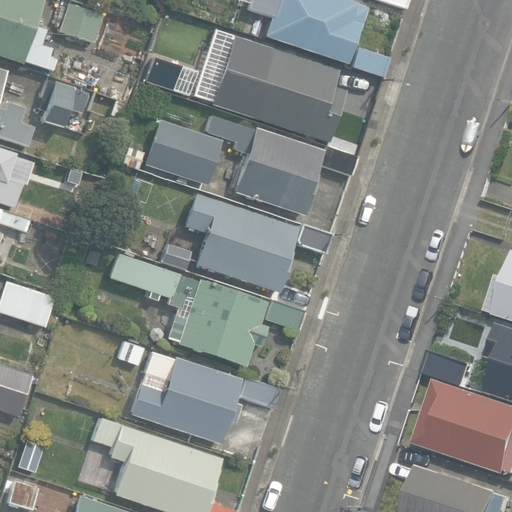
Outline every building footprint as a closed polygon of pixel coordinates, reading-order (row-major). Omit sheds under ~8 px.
[(0,0),(0,57),(19,64),(20,61),(49,71),(53,60),(47,57),(50,48),(39,44),(45,27),(34,23),(41,0),(0,0)] [(261,36),(344,64),(356,31),(358,31),(366,7),(346,0),(236,0),(246,3),(244,8),(268,16),(261,36)] [(406,0),(372,0),(371,2),(402,13),(406,0)] [(101,14),(66,2),(56,31),(91,42),(101,14)] [(176,12),(161,8),(156,23),(171,28),(176,12)] [(229,35),(206,103),(325,142),(342,90),(328,85),(334,69),(229,35)] [(387,57),(355,47),(349,67),(381,77),(387,57)] [(0,78),(3,70),(0,69),(0,138),(25,147),(32,127),(18,122),(23,108),(3,101),(0,109),(0,108),(0,78)] [(88,96),(43,80),(38,96),(46,99),(36,126),(59,134),(66,113),(81,118),(88,96)] [(158,98),(151,117),(181,127),(187,108),(158,98)] [(242,153),(230,192),(301,215),(315,174),(312,173),(320,149),(251,126),(250,130),(207,115),(202,132),(233,142),(230,149),(242,153)] [(155,119),(140,164),(203,184),(218,140),(155,119)] [(354,156),(325,146),(318,166),(347,175),(354,156)] [(0,204),(12,208),(20,183),(23,184),(30,161),(9,155),(10,152),(0,148),(0,204)] [(191,264),(276,292),(289,251),(287,251),(295,227),(251,212),(251,211),(241,208),(241,209),(192,193),(181,226),(201,232),(191,264)] [(0,224),(22,232),(26,220),(0,211),(0,224)] [(329,233),(298,222),(292,239),(295,245),(322,253),(329,233)] [(182,270),(189,251),(164,243),(158,261),(182,270)] [(257,323),(264,301),(213,284),(214,283),(203,279),(202,281),(195,278),(194,280),(113,253),(106,277),(146,291),(144,297),(154,301),(157,294),(166,298),(163,303),(174,307),(164,338),(174,341),(173,344),(242,366),(250,344),(257,346),(264,326),(257,323)] [(511,257),(506,276),(498,274),(486,310),(495,313),(495,314),(511,319),(511,257)] [(53,296),(3,280),(0,288),(0,313),(43,327),(53,296)] [(303,313),(269,301),(263,320),(297,331),(303,313)] [(491,380),(487,392),(511,400),(511,326),(500,322),(486,359),(491,361),(490,363),(493,364),(491,370),(490,376),(491,380)] [(136,371),(144,349),(119,340),(111,362),(136,371)] [(472,363),(431,349),(424,372),(464,386),(472,363)] [(245,379),(153,354),(133,415),(224,444),(245,379)] [(31,374),(0,363),(0,411),(16,416),(31,374)] [(45,370),(36,394),(63,404),(72,380),(45,370)] [(511,403),(436,379),(415,443),(507,473),(507,471),(511,472),(511,403)] [(211,511),(228,460),(100,418),(92,449),(124,462),(116,495),(170,511),(211,511)] [(499,491),(418,464),(402,511),(504,511),(510,497),(498,493),(499,491)] [(36,488),(11,480),(5,502),(29,510),(36,488)] [(128,511),(75,494),(69,511),(128,511)]
